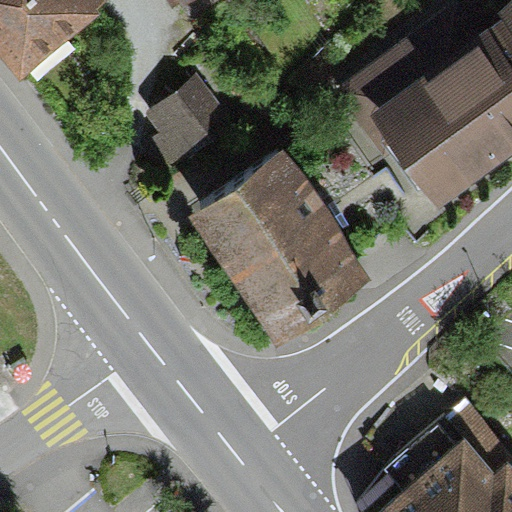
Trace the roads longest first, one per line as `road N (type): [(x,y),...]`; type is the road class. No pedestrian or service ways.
road 1 (residential): [(233,450),(396,334),(511,227)]
road 2 (primary): [(0,144),(150,345)]
road 3 (residential): [(150,345),(0,450)]
road 4 (primary): [(150,345),(233,450)]
